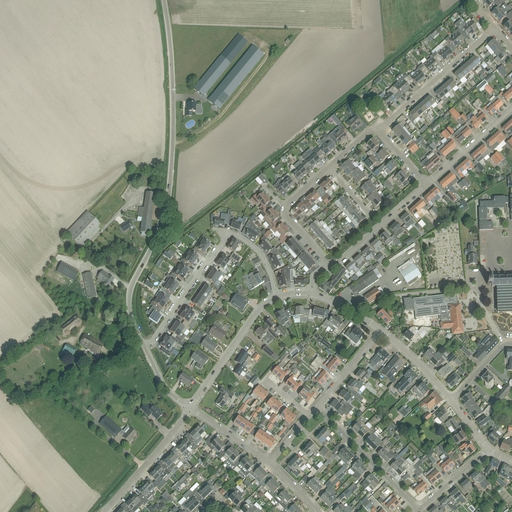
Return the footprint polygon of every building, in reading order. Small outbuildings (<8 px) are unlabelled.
[(494,3),(496,5),(501,1),(502,0),(497,0),(496,0),(488,0),(484,4),(488,9),(491,5),(494,3)] [(491,13),(495,18),(508,7),(505,3),(499,9),(497,8),(495,10),(491,13)] [(503,14),(505,13),(506,13),(510,10),(508,7),(495,18),(499,22),(506,17),(503,14)] [(471,20),(472,21),(467,25),(474,33),(476,31),(475,30),(477,28),(475,25),(478,23),(473,18),(471,20)] [(509,21),(507,23),(503,27),(507,31),(511,26),(511,23),(511,24),(509,21)] [(472,34),(474,33),(467,25),(465,23),(458,29),(464,35),(467,33),(469,35),(471,33),(472,34)] [(458,29),(452,35),(454,37),(460,45),(463,43),(462,42),(464,40),(462,37),(464,35),(458,29)] [(239,34),(194,89),(204,96),(248,42),(239,34)] [(460,45),(454,37),(452,39),(449,36),(445,40),(446,42),(450,47),(453,45),(455,47),(457,45),(458,46),(460,45)] [(491,49),(497,44),(494,40),(487,45),(491,49)] [(448,49),(450,47),(446,42),(442,46),(443,47),(440,49),(449,59),(451,57),(450,56),(452,54),(448,49)] [(497,44),(491,49),(494,53),(500,48),(497,44)] [(208,100),(219,109),(264,54),(253,45),(208,100)] [(500,48),(494,53),(497,57),(504,51),(500,48)] [(433,54),(432,54),(439,61),(442,59),(444,61),(446,59),(447,60),(449,59),(440,49),(436,53),(435,51),(433,54)] [(504,51),(497,57),(501,61),(507,55),(504,51)] [(437,63),(439,61),(432,54),(430,56),(431,58),(427,61),(429,63),(435,71),(438,69),(437,68),(439,66),(437,63)] [(480,63),(478,60),(475,56),(471,60),(476,67),(480,63)] [(472,70),(476,67),(471,60),(467,64),(472,70)] [(422,64),(420,66),(426,73),(428,71),(430,73),(432,71),(433,72),(435,71),(429,63),(427,61),(423,64),(422,64)] [(468,74),(472,70),(467,64),(462,67),(468,74)] [(414,73),(415,75),(422,83),(424,81),(423,80),(425,78),(423,75),(426,73),(420,66),(417,69),(414,73)] [(468,74),(462,67),(458,71),(464,77),(468,74)] [(495,71),(499,76),(501,74),(503,77),(507,74),(504,71),(500,67),(495,71)] [(454,75),(460,81),(464,77),(458,71),(454,75)] [(422,83),(415,75),(413,77),(410,74),(408,76),(406,78),(410,83),(413,80),(417,85),(419,83),(420,84),(422,83)] [(486,83),(492,77),(494,79),(496,77),(493,74),(485,81),(486,83)] [(408,85),(410,83),(406,78),(404,76),(397,82),(400,85),(406,92),(409,90),(408,89),(410,87),(408,85)] [(451,80),(447,83),(453,90),(456,86),(451,80)] [(449,93),(451,95),(452,94),(453,94),(451,91),(453,90),(447,83),(443,86),(449,93)] [(406,92),(400,85),(398,87),(395,84),(391,88),(396,95),(399,92),(401,95),(403,93),(404,94),(406,92)] [(489,85),(484,89),(489,95),(494,91),(489,85)] [(439,90),(445,96),(449,93),(443,86),(439,90)] [(388,95),(387,97),(393,104),(395,102),(394,101),(396,99),(394,97),(396,95),(391,88),(386,92),(388,95)] [(441,100),(443,98),(445,100),(447,98),(445,96),(439,90),(435,93),(441,100)] [(507,102),(511,97),(511,95),(508,92),(504,95),(502,92),(500,94),(507,102)] [(393,104),(387,97),(383,93),(379,96),(380,97),(378,100),(383,106),(386,104),(388,107),(390,105),(391,106),(393,104)] [(426,100),(431,106),(435,103),(430,96),(426,100)] [(496,97),(494,99),(490,103),(497,110),(503,105),(496,97)] [(426,100),(421,103),(427,110),(431,106),(426,100)] [(196,103),(189,103),(187,103),(187,109),(186,109),(186,116),(192,116),(192,111),(196,112),(196,109),(201,109),(201,105),(196,105),(196,103)] [(349,110),(348,110),(350,113),(351,112),(354,115),(354,114),(356,113),(357,112),(349,103),(345,106),(349,110)] [(427,110),(421,103),(417,107),(423,113),(427,110)] [(497,110),(490,103),(492,106),(489,109),(486,106),(484,108),(491,116),(497,110)] [(417,107),(413,111),(419,117),(423,113),(417,107)] [(449,112),(457,121),(461,117),(461,116),(453,108),(449,112)] [(409,114),(413,118),(415,121),(419,117),(413,111),(409,114)] [(487,119),(484,115),(480,111),(478,113),(481,116),(477,119),(481,124),(487,119)] [(474,116),(470,120),(468,122),(475,130),(481,124),(477,119),(474,116)] [(351,121),(347,124),(353,131),(357,127),(358,128),(363,124),(359,120),(356,117),(351,121)] [(401,123),(400,124),(397,122),(393,126),(395,128),(392,131),(396,134),(402,129),(404,127),(401,123)] [(511,127),(508,123),(502,128),(509,136),(511,135),(511,133),(511,127)] [(465,125),(459,130),(466,138),(472,133),(465,125)] [(334,137),(336,140),(339,143),(343,141),(348,137),(345,134),(347,132),(344,129),(342,127),(338,131),(339,132),(334,137)] [(445,131),(450,136),(454,132),(449,127),(445,131)] [(402,129),(396,134),(399,138),(405,133),(402,129)] [(466,138),(459,130),(453,136),(460,144),(466,138)] [(446,140),(450,136),(445,131),(441,134),(446,140)] [(499,132),(493,137),(499,145),(505,140),(502,136),(499,132)] [(324,138),(320,141),(331,153),(335,148),(332,145),(330,142),(327,145),(325,143),(327,141),(328,142),(331,139),(329,137),(326,133),(323,136),(324,138)] [(405,133),(399,138),(402,142),(409,137),(405,133)] [(409,137),(402,142),(406,146),(412,141),(409,137)] [(493,150),(495,149),(499,145),(493,137),(487,142),(493,150)] [(370,158),(375,153),(379,149),(377,147),(379,145),(373,139),(367,144),(371,149),(366,154),(370,158)] [(449,139),(447,141),(443,144),(450,152),(456,147),(453,143),(449,139)] [(326,157),(331,153),(320,141),(319,140),(317,142),(323,148),(321,150),(318,147),(315,150),(321,156),(323,154),(326,157)] [(411,152),(417,147),(414,143),(407,148),(411,152)] [(450,152),(443,144),(437,150),(441,154),(444,158),(450,152)] [(484,159),(488,155),(490,154),(483,146),(477,151),(481,156),(484,159)] [(321,161),(318,158),(321,156),(315,150),(313,152),(315,154),(312,157),(311,155),(309,156),(317,165),(321,161)] [(379,153),(375,157),(381,163),(385,159),(389,156),(383,150),(379,153)] [(478,164),(484,159),(481,156),(477,151),(471,156),(475,161),(478,164)] [(494,155),(501,162),(504,159),(498,152),(494,155)] [(433,153),(427,158),(434,166),(440,161),(433,153)] [(497,165),(501,162),(494,155),(490,158),(497,165)] [(305,161),(303,164),(307,168),(310,166),(312,169),(317,165),(309,156),(307,158),(309,160),(306,162),(305,161)] [(372,166),(377,162),(377,161),(374,158),(372,156),(370,158),(367,160),(368,161),(372,166)] [(434,166),(427,158),(421,163),(428,172),(434,166)] [(351,162),(349,159),(340,167),(343,170),(344,171),(352,165),(351,163),(351,162)] [(461,165),(465,170),(469,166),(472,169),(474,168),(467,160),(461,165)] [(300,161),(293,166),(303,177),(308,173),(305,170),(307,168),(303,164),(300,161)] [(393,161),(389,164),(383,170),(384,172),(387,175),(390,173),(394,170),(398,166),(393,161)] [(293,166),(292,165),(290,167),(291,168),(290,168),(293,171),(294,170),(295,172),(293,174),(292,173),(290,175),(294,180),(296,178),(299,181),(303,177),(293,166)] [(345,173),(348,176),(356,169),(352,165),(344,171),(346,173),(345,173)] [(455,170),(458,174),(462,178),(464,176),(461,173),(465,170),(461,165),(455,170)] [(353,178),(354,179),(362,172),(358,168),(356,169),(348,176),(349,175),(352,178),(353,178)] [(383,171),(380,168),(373,173),(376,177),(383,171)] [(402,184),(405,187),(408,183),(406,180),(408,178),(402,171),(395,177),(402,184)] [(364,175),(362,172),(354,179),(355,180),(355,181),(357,184),(366,176),(364,174),(364,175)] [(288,173),(282,179),(283,180),(290,189),(295,185),(292,182),(294,180),(290,175),(288,173)] [(451,174),(445,179),(452,187),(458,181),(455,177),(451,174)] [(326,181),(324,183),(331,191),(333,190),(331,188),(334,185),(336,188),(339,186),(334,180),(331,182),(327,178),(325,180),(326,181)] [(471,185),(465,178),(461,181),(466,186),(467,188),(471,185)] [(286,193),(290,189),(283,180),(282,179),(281,179),(273,186),(280,193),(284,190),(286,193)] [(446,192),(448,190),(452,187),(445,179),(439,184),(446,192)] [(364,191),(365,192),(373,185),(371,183),(372,183),(370,180),(364,185),(361,188),(364,191)] [(383,184),(385,186),(386,188),(387,188),(391,184),(389,182),(387,180),(383,184)] [(318,185),(322,189),(325,193),(328,191),(329,193),(331,191),(324,183),(321,185),(320,184),(318,185)] [(367,198),(377,190),(373,185),(365,192),(367,193),(366,194),(369,197),(367,198)] [(435,188),(430,193),(434,198),(437,195),(441,198),(443,196),(435,188)] [(265,195),(263,193),(261,190),(250,200),(252,203),(253,202),(256,206),(267,196),(266,194),(265,195)] [(313,193),(310,195),(318,203),(320,202),(318,199),(320,197),(314,190),(312,192),(313,193)] [(371,201),(372,202),(379,196),(376,191),(377,190),(367,198),(370,202),(371,201)] [(140,232),(142,233),(141,235),(148,236),(148,234),(150,234),(156,194),(146,192),(144,208),(139,207),(138,217),(143,218),(140,232)] [(447,195),(453,202),(457,199),(450,192),(447,195)] [(430,201),(434,198),(430,193),(424,198),(428,203),(432,206),(434,204),(430,201)] [(332,200),(327,194),(324,196),(329,202),(332,200)] [(305,202),(311,209),(314,207),(312,205),(314,203),(316,205),(318,203),(310,195),(308,197),(307,196),(305,197),(308,200),(305,202)] [(261,214),(268,207),(266,205),(270,201),(268,199),(269,198),(267,196),(256,206),(260,203),(262,205),(260,207),(261,209),(260,210),(262,213),(261,214)] [(324,196),(321,199),(326,205),(329,202),(324,196)] [(339,208),(348,200),(346,198),(345,199),(343,196),(335,203),(339,208)] [(381,198),(379,196),(372,202),(373,204),(372,204),(375,207),(384,199),(382,197),(381,198)] [(479,219),(479,222),(487,222),(487,208),(499,208),(499,205),(505,205),(505,203),(505,197),(494,197),(492,197),(492,201),(480,202),(480,208),(479,208),(479,219)] [(348,200),(339,208),(343,213),(351,206),(349,203),(350,202),(348,200)] [(428,209),(424,204),(421,201),(415,206),(419,211),(423,207),(426,211),(428,209)] [(299,205),(297,207),(304,215),(305,216),(306,215),(305,214),(306,214),(307,214),(309,212),(309,211),(311,209),(305,202),(303,205),(300,202),(298,204),(299,205)] [(351,206),(343,213),(347,217),(356,209),(354,207),(353,208),(351,206)] [(416,214),(419,211),(415,206),(409,211),(413,215),(417,219),(419,217),(416,214)] [(263,219),(266,222),(277,212),(275,210),(274,211),(272,209),(268,212),(266,210),(268,207),(261,214),(264,218),(263,219)] [(301,215),(303,217),(304,215),(297,207),(295,209),(294,208),(292,209),(296,214),(293,216),(298,222),(301,220),(301,219),(298,217),(301,215)] [(351,222),(359,215),(357,213),(358,212),(356,209),(347,217),(351,222)] [(87,211),(66,233),(82,249),(89,242),(101,229),(98,227),(101,224),(91,214),(87,211)] [(277,212),(266,222),(269,226),(268,227),(270,230),(271,229),(274,227),(278,223),(276,221),(280,217),(277,215),(278,214),(277,212)] [(228,224),(230,215),(227,215),(221,214),(220,220),(215,219),(214,225),(216,225),(215,226),(218,227),(218,226),(224,227),(225,223),(228,224)] [(401,219),(400,219),(405,225),(408,227),(411,225),(412,226),(415,223),(411,219),(406,214),(401,219)] [(359,215),(351,222),(356,227),(365,219),(363,217),(362,217),(359,215)] [(242,224),(234,220),(231,228),(240,231),(242,226),(244,227),(248,220),(244,219),(242,224)] [(313,231),(323,222),(323,221),(319,222),(317,220),(309,227),(313,231)] [(313,231),(317,236),(325,229),(323,227),(324,223),(323,222),(313,231)] [(479,222),(479,225),(479,230),(493,230),(492,222),(487,222),(479,222)] [(248,231),(245,235),(251,239),(253,241),(254,240),(254,241),(258,235),(250,229),(252,226),(247,223),(244,229),(248,231)] [(403,231),(399,227),(396,223),(395,224),(390,228),(393,232),(394,233),(394,234),(397,238),(401,234),(403,232),(403,231)] [(274,227),(271,229),(270,230),(273,233),(273,234),(276,237),(277,236),(287,227),(286,225),(284,226),(282,224),(276,229),(274,227)] [(285,236),(286,235),(290,232),(288,230),(289,229),(287,227),(277,236),(280,240),(279,241),(282,244),(288,239),(285,236)] [(321,241),(332,232),(331,230),(327,232),(325,229),(317,236),(321,241)] [(273,234),(273,233),(270,230),(267,233),(264,235),(267,239),(273,234)] [(321,241),(326,245),(333,239),(331,236),(333,232),(332,232),(321,241)] [(391,243),(393,241),(390,238),(385,232),(380,237),(385,243),(384,243),(387,246),(391,243)] [(203,236),(198,243),(200,244),(207,249),(211,245),(208,243),(210,241),(205,237),(203,236)] [(289,250),(290,249),(296,243),(295,242),(295,241),(292,239),(288,243),(287,244),(285,242),(283,243),(289,250)] [(340,241),(339,239),(335,241),(333,239),(326,245),(330,250),(340,241)] [(234,252),(239,246),(238,245),(240,244),(236,241),(234,240),(228,248),(234,252)] [(378,252),(382,249),(382,250),(384,248),(380,244),(377,240),(371,245),(374,249),(375,250),(376,249),(378,252)] [(265,241),(260,246),(267,254),(270,251),(273,254),(279,252),(278,251),(276,249),(275,247),(272,249),(265,241)] [(195,247),(193,250),(198,253),(200,251),(204,254),(207,249),(200,244),(198,243),(195,247)] [(300,247),(296,243),(290,249),(293,253),(300,247)] [(468,247),(469,260),(469,265),(477,264),(476,255),(473,256),(473,246),(468,247)] [(297,257),(303,251),(303,250),(302,249),(300,247),(293,253),(297,257)] [(368,248),(362,253),(366,258),(365,259),(367,261),(371,257),(373,258),(375,256),(372,252),(371,252),(368,248)] [(165,251),(163,255),(171,260),(175,252),(169,249),(167,252),(165,251)] [(190,251),(187,256),(196,262),(199,257),(190,251)] [(274,257),(270,259),(275,269),(281,266),(276,256),(280,255),(281,254),(279,252),(273,254),(274,257)] [(304,252),(297,259),(301,263),(308,256),(304,252)] [(383,262),(386,260),(380,252),(377,255),(383,262)] [(233,253),(230,257),(232,258),(233,259),(236,261),(239,258),(233,253)] [(358,265),(359,265),(361,268),(363,265),(364,266),(366,263),(360,255),(354,260),(358,265)] [(374,257),(380,265),(383,262),(377,255),(374,257)] [(182,259),(180,262),(187,267),(189,264),(192,266),(196,262),(187,256),(184,260),(182,259)] [(223,256),(220,260),(227,265),(228,266),(231,261),(232,258),(230,257),(229,260),(223,256)] [(304,267),(305,266),(312,261),(308,256),(301,263),(304,267)] [(256,268),(262,264),(258,258),(252,261),(256,268)] [(220,260),(216,265),(220,267),(218,270),(220,271),(221,271),(223,272),(225,274),(227,272),(226,271),(229,266),(228,266),(227,265),(220,260)] [(311,274),(314,272),(311,269),(316,265),(312,261),(305,266),(309,270),(308,271),(311,274)] [(79,271),(61,262),(56,272),(74,280),(79,271)] [(356,267),(355,267),(351,263),(346,268),(350,272),(353,270),(356,274),(360,271),(356,267)] [(400,273),(407,284),(421,275),(413,264),(400,273)] [(181,265),(177,270),(186,276),(189,271),(181,265)] [(279,279),(278,279),(278,281),(279,281),(280,287),(287,286),(286,284),(286,282),(291,282),(290,270),(290,265),(284,268),(281,269),(283,275),(284,274),(284,276),(278,278),(279,279)] [(290,265),(290,270),(291,282),(295,282),(295,283),(295,285),(301,285),(301,286),(304,286),(304,285),(305,285),(305,279),(297,279),(297,276),(296,276),(296,272),(293,270),(294,269),(290,265)] [(320,288),(328,295),(333,289),(333,288),(345,272),(340,268),(328,284),(324,282),(320,288)] [(175,269),(170,276),(175,279),(177,277),(183,281),(186,276),(177,270),(175,269)] [(115,279),(111,276),(102,270),(97,277),(102,281),(101,282),(105,284),(109,287),(115,279)] [(213,270),(210,274),(218,280),(222,276),(223,277),(225,274),(223,272),(221,271),(220,271),(219,274),(213,270)] [(250,279),(254,288),(264,283),(258,271),(258,270),(248,275),(250,279)] [(369,286),(373,283),(379,279),(373,271),(364,277),(361,279),(352,285),(348,287),(353,294),(352,296),(353,296),(354,296),(355,298),(358,296),(357,294),(369,286)] [(91,272),(82,274),(86,291),(84,292),(86,299),(97,297),(91,272)] [(511,311),(511,273),(509,273),(509,277),(491,277),(491,278),(488,278),(488,280),(487,280),(487,281),(487,285),(489,285),(489,286),(490,286),(491,286),(491,285),(492,287),(498,287),(498,290),(497,290),(498,304),(496,304),(497,309),(498,309),(498,312),(511,311)] [(168,278),(165,282),(166,282),(165,283),(167,284),(176,290),(179,285),(174,282),(176,280),(175,279),(170,276),(168,274),(166,277),(168,278)] [(207,278),(207,279),(212,283),(214,284),(215,285),(215,284),(218,286),(221,282),(220,282),(218,280),(210,274),(208,277),(207,278)] [(165,283),(162,287),(164,289),(167,291),(172,294),(173,295),(176,290),(167,284),(165,283)] [(202,290),(211,296),(214,291),(213,290),(212,290),(206,286),(202,290)] [(382,296),(377,289),(373,292),(364,297),(369,304),(382,296)] [(211,296),(202,290),(199,295),(206,299),(208,301),(211,296)] [(161,294),(158,298),(166,304),(169,300),(164,296),(165,293),(163,292),(162,294),(161,294)] [(245,298),(237,293),(230,303),(242,311),(247,304),(243,300),(244,298),(245,299),(245,298)] [(422,298),(414,299),(411,299),(411,298),(404,299),(405,311),(415,310),(416,318),(440,315),(441,321),(442,323),(441,323),(442,329),(451,328),(452,328),(453,335),(463,333),(460,304),(455,305),(455,303),(456,302),(455,294),(430,297),(430,298),(429,298),(429,296),(423,297),(423,299),(422,299),(422,298)] [(206,299),(199,295),(196,299),(203,304),(206,299)] [(153,301),(151,304),(153,306),(158,309),(160,307),(163,309),(166,304),(158,298),(154,303),(153,301)] [(203,304),(196,299),(193,304),(202,310),(205,305),(203,304)] [(151,316),(149,319),(157,324),(162,317),(158,315),(160,311),(161,311),(158,309),(153,306),(150,309),(154,312),(151,316)] [(308,319),(309,315),(310,310),(309,315),(304,315),(303,307),(296,308),(296,312),(296,316),(292,316),(294,320),(300,320),(300,323),(307,323),(308,319)] [(193,319),(198,312),(193,309),(191,311),(186,308),(183,313),(194,320),(193,319)] [(324,318),(325,316),(326,311),(314,308),(313,311),(310,310),(309,315),(308,319),(313,320),(314,317),(316,317),(317,316),(321,317),(324,318)] [(378,314),(382,319),(387,315),(382,310),(378,314)] [(275,314),(278,319),(280,322),(280,321),(282,326),(285,324),(285,323),(289,321),(287,317),(286,318),(284,314),(283,314),(281,311),(275,314)] [(189,327),(194,320),(183,313),(181,315),(181,316),(180,317),(185,321),(183,323),(190,328),(189,327)] [(83,323),(77,315),(76,314),(72,318),(73,319),(59,330),(65,337),(83,323)] [(387,315),(382,319),(387,325),(392,321),(387,315)] [(328,327),(331,329),(333,326),(340,318),(337,316),(336,318),(333,316),(331,318),(329,316),(326,320),(322,325),(327,328),(328,327)] [(333,326),(331,329),(339,335),(344,327),(342,326),(343,324),(340,321),(341,319),(340,318),(333,326)] [(271,329),(272,328),(275,325),(270,319),(265,323),(267,326),(265,328),(268,332),(270,334),(272,335),(275,339),(278,336),(271,329)] [(175,324),(173,327),(182,333),(184,334),(187,330),(188,331),(190,328),(183,323),(181,326),(176,322),(176,323),(175,324)] [(207,331),(205,333),(208,335),(209,336),(211,334),(217,338),(221,341),(226,334),(221,330),(223,327),(220,325),(216,322),(213,325),(214,326),(211,330),(209,333),(207,331)] [(278,327),(277,328),(284,337),(288,334),(280,325),(280,326),(278,327)] [(180,342),(182,339),(179,337),(182,333),(173,327),(172,329),(171,330),(170,331),(175,335),(173,337),(177,340),(180,342)] [(351,327),(345,335),(353,341),(355,338),(359,341),(365,335),(356,328),(355,330),(351,327)] [(421,334),(423,332),(426,334),(432,328),(422,327),(418,331),(414,328),(412,327),(411,328),(408,331),(404,336),(410,341),(418,332),(421,334)] [(256,332),(259,336),(261,338),(264,341),(268,337),(269,338),(272,335),(270,334),(268,332),(265,328),(262,330),(260,328),(256,332)] [(80,344),(80,345),(83,346),(91,350),(91,351),(98,356),(99,354),(102,348),(104,344),(101,342),(99,341),(85,334),(83,339),(80,344)] [(208,336),(201,345),(209,350),(213,353),(214,352),(216,349),(218,346),(210,341),(212,338),(209,336),(208,335),(208,336)] [(481,347),(479,348),(487,355),(498,343),(490,335),(481,344),(482,345),(481,346),(481,347)] [(167,336),(164,341),(172,347),(174,348),(177,344),(175,342),(177,340),(173,337),(172,336),(170,339),(167,336)] [(168,356),(174,348),(172,347),(164,341),(160,345),(163,347),(161,351),(168,356)] [(48,351),(50,349),(40,342),(36,347),(42,351),(44,348),(48,351)] [(437,353),(436,355),(432,351),(433,349),(430,345),(428,347),(424,351),(426,353),(424,355),(430,361),(437,353)] [(275,354),(266,346),(262,351),(271,359),(275,354)] [(297,347),(291,352),(294,356),(300,350),(297,347)] [(472,356),(463,347),(460,350),(469,358),(472,356)] [(480,363),(487,355),(479,348),(477,351),(479,353),(474,358),(480,363)] [(64,349),(62,353),(72,358),(73,355),(74,353),(64,349)] [(379,362),(381,360),(383,362),(386,359),(389,355),(381,349),(376,355),(373,358),(370,361),(376,366),(378,362),(379,362)] [(191,358),(199,364),(204,367),(209,359),(205,356),(196,350),(191,358)] [(245,368),(248,363),(245,361),(249,356),(243,351),(239,356),(243,358),(241,361),(244,363),(245,364),(243,367),(245,368)] [(335,356),(342,361),(345,358),(338,352),(335,356)] [(287,355),(285,353),(279,360),(281,362),(287,355)] [(446,360),(447,359),(444,355),(441,357),(437,353),(430,361),(435,366),(437,364),(439,367),(443,363),(445,361),(446,360)] [(257,362),(260,357),(256,354),(252,359),(257,362)] [(447,359),(446,360),(449,364),(456,357),(453,354),(447,359)] [(239,356),(236,362),(239,364),(237,366),(233,372),(239,376),(242,371),(246,374),(248,371),(245,368),(243,367),(245,364),(244,363),(241,361),(243,358),(239,356)] [(332,356),(330,358),(328,361),(329,361),(336,368),(340,363),(337,360),(332,356)] [(381,374),(389,380),(393,384),(397,380),(393,376),(403,363),(396,356),(393,360),(381,374)] [(314,361),(320,366),(324,362),(318,357),(314,361)] [(463,364),(457,358),(454,361),(460,367),(463,364)] [(317,370),(320,366),(314,361),(311,365),(317,370)] [(332,373),(336,368),(329,361),(326,364),(325,364),(324,365),(329,370),(332,373)] [(282,366),(280,364),(276,369),(272,373),(277,377),(282,371),(280,369),(281,368),(282,366)] [(444,368),(442,369),(438,373),(443,378),(452,370),(447,364),(444,368)] [(320,377),(325,381),(329,377),(325,373),(320,369),(319,371),(322,374),(320,377)] [(356,376),(360,379),(362,381),(365,377),(368,379),(371,375),(368,373),(364,369),(362,372),(361,370),(356,376)] [(401,394),(403,392),(412,383),(418,377),(410,370),(404,376),(405,377),(395,388),(400,393),(398,395),(400,396),(401,395),(401,394)] [(282,381),(285,377),(289,372),(287,371),(285,374),(282,371),(277,377),(282,381)] [(458,376),(454,372),(450,377),(452,379),(447,384),(451,388),(455,384),(456,385),(458,383),(457,382),(458,381),(456,379),(458,376)] [(481,378),(485,382),(492,388),(494,388),(494,382),(495,381),(493,379),(494,378),(487,372),(481,378)] [(189,387),(194,381),(183,373),(178,380),(189,387)] [(293,375),(289,380),(286,384),(290,388),(295,382),(292,380),(295,377),(293,375)] [(255,387),(258,383),(260,380),(256,376),(250,382),(255,387)] [(321,386),(325,381),(320,377),(317,380),(314,377),(312,379),(317,383),(321,386)] [(347,386),(352,390),(353,390),(356,387),(359,390),(363,386),(362,385),(359,382),(357,384),(352,380),(347,386)] [(295,382),(290,388),(295,392),(298,388),(302,383),(301,382),(298,385),(295,382)] [(418,384),(413,388),(414,390),(413,391),(414,392),(414,393),(416,395),(417,396),(419,398),(420,399),(430,391),(423,383),(420,386),(418,384)] [(499,392),(494,398),(500,403),(511,389),(508,386),(506,384),(501,390),(502,390),(500,393),(499,392)] [(259,386),(255,390),(250,396),(252,398),(253,397),(255,395),(258,397),(264,390),(259,386)] [(299,395),(303,399),(308,393),(311,390),(306,386),(302,391),(299,395)] [(234,396),(227,391),(222,388),(220,392),(223,394),(222,396),(221,396),(216,403),(223,408),(226,403),(225,403),(228,398),(231,400),(234,396)] [(263,401),(265,398),(269,394),(264,390),(258,397),(263,401)] [(352,397),(347,394),(344,391),(339,396),(343,399),(347,403),(352,397)] [(422,408),(425,405),(429,410),(436,404),(437,406),(439,404),(443,401),(435,391),(423,403),(420,406),(422,408)] [(308,393),(303,399),(308,403),(316,394),(314,393),(311,396),(308,393)] [(356,393),(354,395),(362,402),(364,399),(356,393)] [(465,404),(464,404),(465,404),(472,399),(473,398),(470,393),(461,398),(465,404)] [(267,404),(272,408),(277,402),(272,398),(267,404)] [(498,406),(500,403),(494,398),(491,401),(498,406)] [(476,404),(472,399),(465,404),(464,404),(464,405),(467,410),(476,404)] [(333,403),(330,406),(335,411),(337,412),(342,416),(344,414),(347,416),(349,413),(351,411),(346,406),(345,405),(343,408),(340,405),(339,404),(335,401),(333,403)] [(489,403),(490,405),(495,409),(498,406),(491,401),(489,403)] [(282,406),(277,402),(272,408),(277,413),(282,406)] [(146,404),(141,409),(149,417),(151,415),(157,420),(163,415),(160,412),(161,411),(158,408),(158,409),(155,406),(152,409),(146,404)] [(244,413),(248,407),(243,404),(239,410),(244,413)] [(471,414),(479,409),(476,404),(467,410),(471,414)] [(490,405),(483,414),(482,414),(484,417),(476,422),(480,428),(484,425),(486,424),(486,423),(488,422),(486,419),(490,417),(489,416),(495,409),(490,405)] [(409,413),(403,407),(398,411),(404,418),(409,413)] [(442,423),(444,421),(448,417),(444,413),(446,411),(443,407),(436,413),(439,416),(437,417),(442,423)] [(280,416),(285,420),(291,413),(286,409),(280,416)] [(483,414),(479,409),(471,414),(474,419),(482,414),(483,414)] [(426,422),(432,416),(428,412),(422,418),(426,422)] [(291,413),(285,420),(290,424),(296,417),(291,413)] [(271,423),(275,419),(277,416),(274,414),(269,421),(271,423)] [(119,434),(124,438),(129,443),(132,440),(131,439),(136,434),(131,429),(127,434),(124,431),(123,431),(122,430),(106,416),(99,424),(115,438),(119,434)] [(239,427),(244,420),(239,416),(234,423),(239,427)] [(353,429),(357,433),(365,425),(361,421),(362,419),(360,417),(356,421),(359,423),(358,424),(353,429)] [(453,418),(449,421),(445,424),(448,429),(452,427),(455,431),(459,428),(453,418)] [(244,431),(249,423),(244,420),(239,427),(244,431)] [(250,434),(252,430),(255,427),(249,423),(244,431),(250,434)] [(367,432),(369,434),(373,430),(371,428),(370,429),(365,425),(357,433),(362,438),(365,435),(367,433),(367,432)] [(501,435),(498,431),(500,429),(495,425),(489,432),(492,434),(488,438),(494,443),(501,435)] [(199,426),(195,431),(200,436),(205,432),(199,426)] [(279,428),(284,432),(287,435),(290,431),(285,427),(284,428),(281,426),(279,428)] [(370,446),(378,438),(380,436),(375,432),(379,429),(376,426),(375,428),(373,430),(369,434),(371,436),(371,437),(370,436),(365,441),(370,446)] [(325,429),(320,434),(326,439),(328,437),(330,439),(332,441),(334,439),(325,429)] [(265,434),(261,431),(259,430),(255,437),(260,441),(265,434)] [(459,443),(459,444),(460,443),(466,438),(462,431),(460,433),(458,430),(451,436),(452,438),(453,438),(452,438),(453,439),(456,444),(457,445),(459,443)] [(193,438),(190,440),(196,446),(201,442),(198,439),(200,436),(195,431),(190,435),(193,438)] [(278,436),(280,437),(283,440),(286,436),(283,433),(281,432),(278,436)] [(260,441),(265,445),(270,437),(265,434),(260,441)] [(328,442),(326,439),(320,434),(316,438),(321,444),(321,443),(323,445),(324,446),(328,442)] [(212,435),(208,439),(206,441),(208,444),(214,437),(212,435)] [(214,437),(208,444),(206,445),(212,451),(215,448),(215,449),(221,442),(217,438),(216,439),(214,437)] [(270,437),(265,445),(271,448),(276,441),(270,437)] [(508,440),(508,442),(504,440),(500,448),(507,452),(509,448),(511,449),(511,437),(511,438),(511,440),(510,440),(508,440)] [(380,445),(382,447),(388,441),(388,440),(387,439),(386,438),(382,442),(379,439),(378,438),(370,446),(375,451),(380,446),(379,445),(380,445)] [(196,446),(190,440),(188,442),(186,440),(181,444),(189,453),(194,448),(196,450),(198,448),(196,446)] [(382,459),(391,451),(388,448),(392,445),(388,441),(382,447),(384,449),(383,449),(378,454),(382,459)] [(216,455),(218,458),(226,450),(223,448),(225,446),(221,442),(215,449),(219,452),(216,455)] [(469,446),(467,442),(459,448),(462,452),(466,453),(468,451),(471,455),(476,451),(471,445),(469,446)] [(311,443),(306,447),(314,455),(317,453),(319,451),(314,446),(311,443)] [(179,451),(177,454),(184,460),(186,458),(185,457),(189,453),(181,444),(177,449),(179,451)] [(440,445),(437,447),(444,455),(447,453),(440,445)] [(431,450),(428,446),(423,451),(421,449),(420,450),(424,454),(425,456),(431,450)] [(310,460),(312,457),(314,455),(306,447),(302,452),(307,457),(310,460)] [(226,450),(218,458),(220,460),(223,457),(226,461),(236,452),(232,448),(227,452),(226,450)] [(337,456),(341,460),(349,453),(344,448),(339,454),(337,456)] [(393,457),(394,459),(399,455),(401,453),(399,451),(395,455),(391,451),(382,459),(387,463),(392,458),(393,457)] [(229,470),(233,466),(240,460),(238,458),(239,456),(236,452),(226,461),(225,463),(228,466),(228,469),(229,470)] [(96,462),(103,468),(105,465),(108,468),(115,459),(109,453),(103,460),(100,458),(96,462)] [(185,461),(184,460),(177,454),(175,456),(172,453),(168,458),(173,463),(177,467),(178,466),(178,464),(180,462),(182,464),(184,461),(185,461)] [(349,453),(341,460),(346,465),(348,463),(350,461),(353,457),(349,453)] [(395,471),(403,463),(399,459),(401,457),(399,455),(394,459),(397,461),(396,462),(390,467),(395,471)] [(455,466),(451,462),(447,456),(442,460),(445,463),(450,470),(455,466)] [(297,457),(292,461),(300,469),(303,466),(305,465),(302,462),(300,460),(297,457)] [(166,465),(164,467),(170,473),(172,471),(171,470),(173,468),(171,466),(173,463),(168,458),(163,462),(166,465)] [(242,462),(240,460),(233,466),(235,468),(237,467),(241,471),(250,462),(246,458),(242,462)] [(406,460),(403,463),(395,471),(400,476),(406,470),(407,472),(413,467),(416,464),(420,460),(417,458),(413,463),(411,465),(406,460)] [(485,473),(489,475),(490,476),(494,468),(496,469),(498,467),(500,462),(493,458),(485,473)] [(297,478),(300,474),(301,474),(298,471),(300,469),(292,461),(288,466),(293,470),(291,472),(297,478)] [(250,462),(241,471),(244,475),(245,474),(247,476),(250,474),(256,467),(250,462)] [(350,469),(355,473),(362,466),(358,462),(354,465),(350,469)] [(437,464),(442,470),(445,474),(450,470),(445,463),(442,466),(439,462),(437,464)] [(413,467),(421,475),(423,473),(416,464),(413,467)] [(511,468),(504,464),(500,471),(499,475),(511,481),(511,474),(509,473),(511,468)] [(159,466),(154,471),(163,479),(167,475),(168,476),(170,473),(164,467),(161,469),(159,466)] [(256,467),(250,474),(255,480),(258,477),(264,471),(260,467),(259,468),(257,466),(256,467)] [(362,466),(355,473),(357,476),(359,478),(361,476),(367,471),(362,466)] [(407,472),(407,474),(410,477),(414,473),(418,478),(421,475),(413,467),(407,472)] [(431,469),(434,472),(431,475),(437,481),(441,477),(434,467),(431,469)] [(334,475),(337,478),(342,473),(340,470),(335,474),(331,470),(332,470),(329,468),(328,469),(334,475)] [(153,483),(157,487),(160,490),(162,487),(159,483),(163,479),(154,471),(150,475),(155,481),(153,483)] [(258,482),(262,486),(268,479),(266,477),(268,475),(264,471),(258,477),(260,479),(258,482)] [(431,475),(429,471),(426,474),(425,473),(423,474),(429,481),(432,485),(437,481),(431,475)] [(480,483),(482,486),(485,489),(490,485),(482,475),(482,476),(480,474),(479,475),(476,472),(470,477),(475,483),(476,483),(480,483)] [(364,482),(368,487),(375,479),(371,475),(364,482)] [(497,476),(494,478),(503,487),(506,485),(497,476)] [(307,485),(312,490),(320,482),(315,477),(307,485)] [(262,486),(267,492),(276,483),(272,479),(270,481),(268,479),(262,486)] [(375,479),(368,487),(372,491),(374,489),(375,489),(380,484),(375,479)] [(418,486),(424,492),(428,488),(421,479),(419,481),(421,484),(418,486)] [(474,489),(470,484),(467,480),(460,486),(464,490),(465,491),(469,488),(472,492),(474,489)] [(207,485),(203,489),(209,495),(213,491),(210,488),(213,486),(212,485),(209,482),(208,481),(206,483),(207,485)] [(148,482),(144,487),(153,496),(154,494),(155,492),(153,491),(157,487),(153,483),(152,482),(150,484),(148,482)] [(324,486),(322,484),(320,482),(312,490),(316,494),(322,489),(322,488),(324,486)] [(276,483),(267,492),(273,498),(280,491),(278,489),(280,487),(276,483)] [(413,485),(410,488),(413,491),(414,490),(419,496),(424,492),(418,486),(416,488),(413,485)] [(199,486),(192,492),(199,499),(201,497),(204,500),(209,495),(203,489),(199,486)] [(148,500),(152,495),(153,496),(144,487),(139,491),(142,494),(140,496),(147,503),(149,501),(148,500)] [(233,502),(242,493),(236,487),(233,490),(229,495),(231,497),(229,498),(233,502)] [(339,502),(344,497),(345,497),(350,491),(348,489),(337,499),(338,499),(337,500),(339,502)] [(460,501),(462,504),(466,501),(461,496),(461,495),(459,493),(456,489),(450,494),(452,497),(449,499),(453,503),(455,505),(457,503),(455,500),(459,497),(461,500),(460,501)] [(273,498),(271,500),(272,501),(275,501),(279,504),(288,495),(284,491),(282,493),(280,491),(273,498)] [(320,498),(325,503),(333,495),(331,493),(330,493),(328,491),(324,495),(320,498)] [(186,499),(186,500),(187,500),(195,509),(200,504),(197,501),(199,499),(192,492),(191,493),(186,499)] [(243,500),(241,498),(243,495),(242,493),(233,502),(237,506),(239,505),(241,507),(245,502),(243,500)] [(285,510),(293,503),(293,502),(291,500),(292,499),(288,495),(279,504),(285,510)] [(338,499),(337,499),(333,495),(325,503),(329,508),(333,504),(337,500),(338,499)] [(393,500),(390,502),(396,508),(400,503),(394,498),(392,495),(390,497),(393,500)] [(135,496),(130,500),(139,509),(143,504),(145,506),(147,503),(140,496),(138,498),(135,496)] [(444,508),(446,506),(451,511),(453,510),(454,511),(455,511),(458,509),(455,505),(453,503),(449,499),(449,498),(447,500),(446,498),(440,503),(444,508)] [(241,510),(242,511),(247,511),(254,505),(252,503),(248,499),(245,502),(241,507),(243,509),(241,510)] [(126,509),(128,511),(135,511),(139,509),(130,500),(126,505),(129,507),(126,509)] [(189,511),(191,511),(195,509),(187,500),(186,500),(181,506),(186,511),(187,509),(189,511)] [(363,504),(361,502),(355,508),(358,510),(361,507),(361,506),(363,504)] [(391,511),(396,508),(390,502),(388,505),(385,502),(383,503),(386,506),(391,511)] [(295,511),(299,509),(293,503),(285,510),(287,511),(295,511)]
